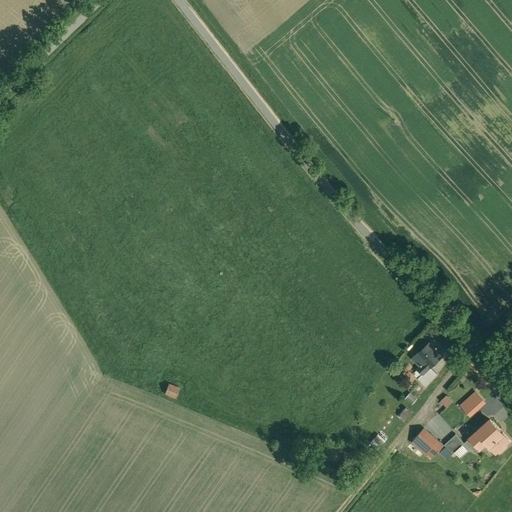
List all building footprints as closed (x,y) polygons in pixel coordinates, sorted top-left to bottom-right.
[(428,343),(417,353),(425,362),(418,369),(423,374),(441,357),(428,343)] [(173,398),(178,387),(165,382),(161,393),(173,398)] [(409,386),(403,392),(410,398),(415,392),(409,386)] [(474,390),(458,405),(469,416),(485,401),(474,390)] [(446,393),(441,398),(447,405),(453,400),(446,393)] [(412,408),(404,402),(397,412),(405,418),(412,408)] [(505,435),(487,415),(466,435),(476,446),(483,440),(491,448),(505,435)] [(424,431),(413,442),(431,459),(442,447),(424,431)] [(369,442),(377,449),(385,441),(376,433),(369,442)] [(476,446),(466,435),(457,443),(470,457),(479,449),(476,446)]
